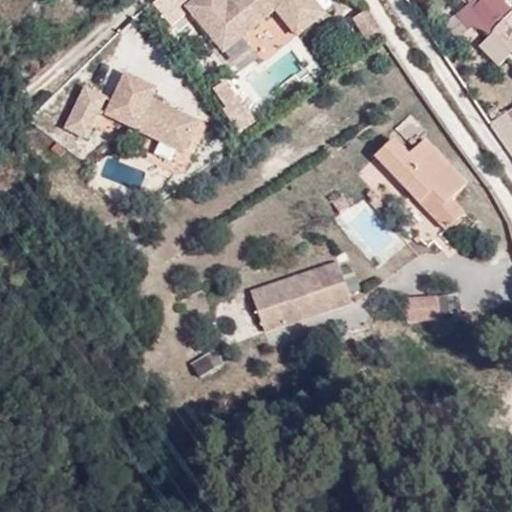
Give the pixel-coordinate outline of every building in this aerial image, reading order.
[(309,0),(273,0),(257,12),(241,24),(235,16),(228,7),(202,26),(237,71),(288,32),(295,26),(319,56),(339,38),(309,0)] [(241,24),(257,12),(252,4),(235,16),(241,24)] [(367,9),(354,15),(365,38),(379,31),(367,9)] [(312,61),(319,56),(295,26),(288,32),(312,61)] [(511,26),(491,41),(511,69),(511,26)] [(391,61),(376,35),(363,43),(378,68),(391,61)] [(225,79),(211,91),(242,130),(256,119),(225,79)] [(194,172),(209,143),(163,119),(168,110),(138,94),(117,132),(194,172)] [(117,114),(97,104),(77,142),(96,152),(117,114)] [(412,116),(396,129),(411,146),(426,134),(412,116)] [(412,157),(396,142),(380,158),(449,231),(467,216),(454,201),(471,185),(428,142),(412,157)] [(352,305),(336,264),(251,294),(266,335),(352,305)] [(437,320),(436,294),(404,295),(405,321),(437,320)] [(200,375),(218,364),(211,351),(192,362),(200,375)]
